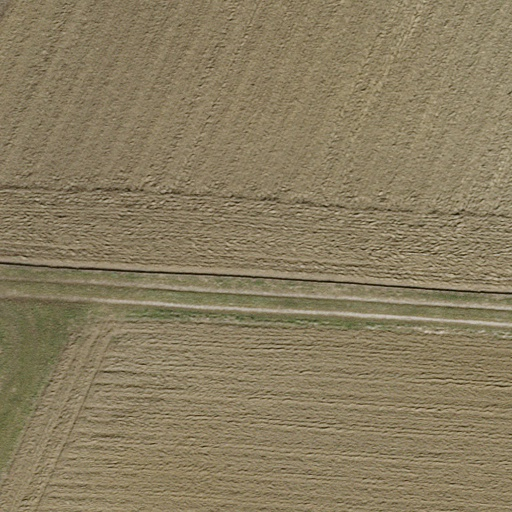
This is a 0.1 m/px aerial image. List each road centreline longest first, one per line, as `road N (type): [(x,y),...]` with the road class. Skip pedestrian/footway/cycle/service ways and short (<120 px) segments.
road 1 (track): [(511,312),(84,290)]
road 2 (track): [(84,290),(0,479)]
